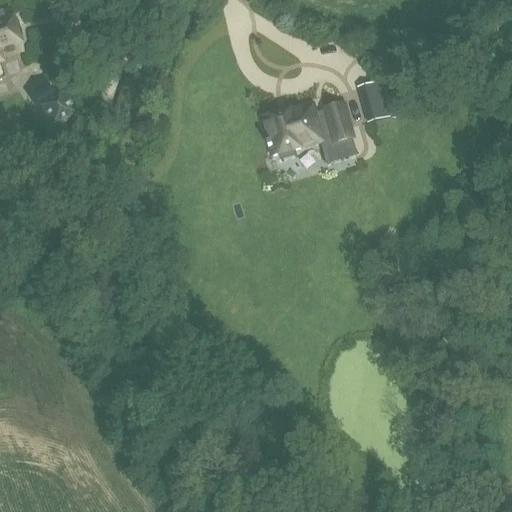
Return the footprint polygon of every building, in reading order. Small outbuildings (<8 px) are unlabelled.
[(0,78),(4,77),(0,64),(0,57),(20,51),(17,44),(23,42),(16,19),(10,21),(8,13),(0,15),(0,78)] [(21,92),(33,91),(32,69),(20,70),(21,92)] [(15,92),(0,99),(0,108),(2,113),(21,104),(15,92)] [(54,135),(71,121),(56,102),(39,117),(54,135)] [(363,109),(368,124),(394,117),(390,103),(363,109)] [(290,112),(263,120),(270,145),(268,146),(269,150),(271,149),(273,158),(280,156),(281,160),(295,156),(294,152),(300,150),(300,149),(332,140),(334,146),(353,140),(343,106),(324,111),(325,115),(315,118),(313,108),(290,114),(290,112)] [(0,190),(10,185),(0,169),(0,167),(2,166),(0,162),(0,190)] [(241,195),(242,176),(231,175),(230,195),(241,195)]
